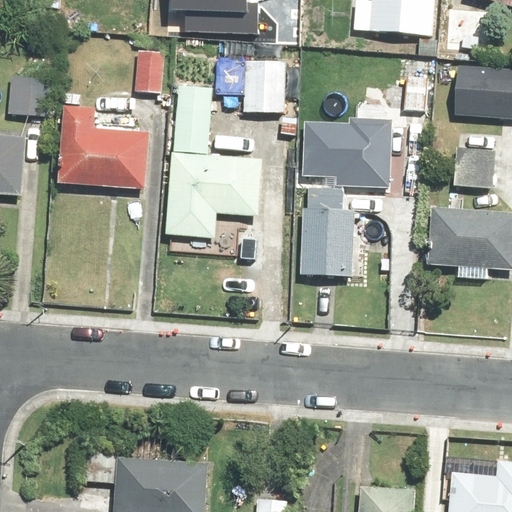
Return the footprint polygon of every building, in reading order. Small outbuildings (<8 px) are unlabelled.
[(192,8),(191,31),(253,34),(255,7),(245,7),(245,0),(171,0),(171,7),(192,8)] [(432,0),(361,0),(360,40),(431,42),(432,0)] [(491,10),(449,8),(447,50),(488,52),(491,10)] [(163,53),(138,52),(136,93),(162,94),(163,53)] [(288,62),(247,61),(245,110),(287,111),(288,62)] [(511,68),(465,63),(459,110),(511,116),(511,68)] [(8,80),(5,120),(47,123),(49,82),(8,80)] [(171,86),(161,243),(218,247),(220,223),(258,225),(263,158),(207,155),(211,88),(171,86)] [(57,113),(52,194),(146,200),(150,134),(97,131),(99,116),(57,113)] [(305,114),(297,284),(350,286),(354,196),(389,198),(393,118),(305,114)] [(28,142),(0,140),(0,202),(25,204),(28,142)] [(498,151),(457,149),(455,191),(496,192),(498,151)] [(511,215),(428,212),(425,274),(511,277),(511,215)] [(218,511),(221,454),(124,451),(121,511),(218,511)] [(418,511),(421,483),(364,480),(362,511),(418,511)] [(511,511),(511,499),(439,496),(438,511),(511,511)] [(285,511),(286,502),(258,500),(257,511),(285,511)]
